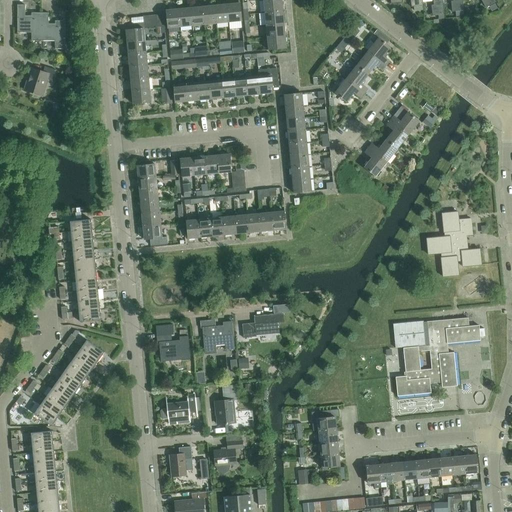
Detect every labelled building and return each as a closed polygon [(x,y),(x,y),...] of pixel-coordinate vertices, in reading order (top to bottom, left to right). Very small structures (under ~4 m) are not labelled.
[(264,13),(282,11),(281,0),(272,0),(263,1),(264,13)] [(410,0),(411,7),(414,7),(414,11),(421,11),(420,6),(423,6),(422,0),(410,0)] [(432,16),(438,16),(439,19),(444,19),(443,15),(444,15),(442,0),(432,0),(434,7),(431,7),(432,16)] [(452,12),(455,11),(456,16),(464,16),(463,11),(461,0),(453,0),(453,3),(451,3),(452,12)] [(481,0),(485,7),(489,5),(492,10),(498,6),(494,0),(481,0)] [(227,5),(228,22),(241,21),(239,3),(227,5)] [(41,41),(41,36),(41,13),(31,13),(31,16),(25,16),(25,5),(17,5),(17,33),(31,33),(31,41),(41,41)] [(215,6),(216,24),(228,22),(227,5),(215,6)] [(203,7),(204,25),(216,24),(215,6),(203,7)] [(190,8),(192,26),(204,25),(203,7),(190,8)] [(178,9),(180,27),(192,26),(190,8),(178,9)] [(166,11),(168,28),(180,27),(178,9),(166,11)] [(282,11),(264,13),(265,25),(283,23),(282,11)] [(41,36),(41,41),(55,41),(55,49),(65,49),(65,21),(55,21),(55,24),(48,24),(48,13),(41,13),(41,36)] [(144,28),(144,29),(160,27),(161,34),(165,33),(163,14),(143,16),(143,23),(144,28)] [(267,37),(273,36),(285,35),(283,23),(265,25),(267,37)] [(127,43),(144,41),(143,29),(138,29),(125,30),(127,43)] [(273,36),(267,37),(268,50),(286,48),(285,35),(273,36)] [(338,48),(344,51),(351,38),(346,35),(338,48)] [(367,52),(385,66),(389,62),(384,58),(387,55),(385,54),(390,47),(378,38),(367,52)] [(144,41),(127,43),(128,55),(146,53),(144,41)] [(353,63),(368,75),(375,65),(382,71),(385,66),(367,52),(364,50),(353,63)] [(146,53),(128,55),(129,67),(147,65),(146,53)] [(342,77),(346,79),(363,94),(367,89),(361,84),(368,75),(353,63),(342,77)] [(147,65),(129,67),(130,79),(148,78),(147,65)] [(53,81),(56,70),(45,67),(43,72),(32,69),(27,82),(26,82),(24,89),(25,89),(25,90),(42,96),(47,80),(53,81)] [(258,76),(260,94),(272,93),(272,88),(278,87),(276,68),(258,70),(258,76)] [(246,78),(248,96),(260,94),(258,76),(246,78)] [(130,79),(131,91),(149,90),(148,78),(130,79)] [(234,79),(236,97),(248,96),(246,78),(234,79)] [(222,80),(224,98),(236,97),(234,79),(222,80)] [(363,94),(346,79),(334,93),(346,102),(353,93),(360,98),(363,94)] [(210,81),(211,99),(224,98),(222,80),(210,81)] [(198,82),(199,101),(211,99),(210,81),(198,82)] [(186,84),(187,102),(199,101),(198,82),(186,84)] [(173,85),(175,103),(187,102),(186,84),(173,85)] [(171,88),(161,89),(163,104),(172,103),(171,88)] [(151,102),(149,90),(131,91),(133,104),(151,102)] [(285,108),(303,106),(302,94),(284,96),(285,108)] [(303,106),(285,108),(286,120),(304,118),(303,106)] [(400,107),(393,116),(389,121),(407,135),(418,121),(400,107)] [(424,122),(431,125),(434,119),(427,116),(424,122)] [(304,118),(286,120),(287,132),(305,131),(304,118)] [(385,140),(397,149),(407,135),(389,121),(386,125),(392,131),(385,140)] [(305,131),(287,132),(288,144),(307,142),(305,131)] [(367,148),(386,163),(397,149),(385,140),(378,149),(371,144),(367,148)] [(307,142),(288,144),(290,156),(308,155),(307,142)] [(386,163),(367,148),(364,153),(370,158),(363,167),(375,176),(386,163)] [(217,155),(218,173),(231,172),(229,154),(217,155)] [(205,156),(206,174),(218,173),(217,155),(205,156)] [(290,156),(291,168),(309,166),(308,155),(290,156)] [(192,158),(194,175),(206,174),(205,156),(192,158)] [(194,175),(192,158),(180,159),(181,177),(194,175)] [(172,175),(179,174),(177,160),(170,161),(172,175)] [(138,179),(156,177),(154,164),(137,166),(138,179)] [(291,168),(292,181),(310,179),(309,166),(291,168)] [(232,179),(244,178),(244,171),(231,172),(232,179)] [(156,177),(138,179),(139,191),(157,189),(156,177)] [(310,179),(292,181),(293,193),(311,191),(310,179)] [(245,185),(232,186),(233,188),(227,189),(227,193),(246,192),(245,185)] [(157,189),(139,191),(140,203),(158,201),(157,189)] [(264,197),(270,196),(269,189),(257,190),(258,200),(264,200),(264,197)] [(158,201),(140,203),(142,215),(159,213),(158,201)] [(272,213),(273,231),(286,229),(284,212),(272,213)] [(442,277),(458,275),(457,262),(462,261),(462,266),(481,265),(480,248),(465,250),(464,235),(472,234),(470,219),(458,220),(457,212),(441,213),(443,232),(444,237),(426,238),(427,255),(440,254),(441,258),(440,258),(442,277)] [(159,213),(142,215),(143,227),(161,225),(159,213)] [(259,214),(261,232),(273,231),(272,213),(259,214)] [(247,215),(249,233),(261,232),(259,214),(247,215)] [(235,216),(237,234),(249,233),(247,215),(235,216)] [(223,218),(225,235),(237,234),(235,216),(223,218)] [(225,235),(223,218),(211,219),(213,237),(225,235)] [(71,232),(92,230),(91,219),(82,220),(76,221),(70,221),(71,232)] [(200,238),(213,237),(211,219),(198,220),(200,238)] [(198,220),(186,221),(188,239),(200,238),(198,220)] [(161,225),(143,227),(144,239),(162,238),(161,225)] [(72,242),(93,240),(92,230),(71,232),(72,242)] [(93,240),(72,242),(73,252),(94,249),(93,240)] [(74,261),(95,259),(94,249),(73,252),(74,261)] [(95,259),(74,261),(75,271),(96,269),(95,259)] [(76,281),(97,279),(96,269),(75,271),(76,281)] [(97,279),(76,281),(77,291),(98,289),(97,279)] [(78,301),(99,299),(98,289),(77,291),(78,301)] [(99,299),(78,301),(79,311),(100,309),(99,299)] [(100,309),(79,311),(80,322),(101,320),(100,309)] [(274,324),(284,323),(283,314),(254,316),(254,323),(242,324),(243,338),(256,337),(256,333),(275,332),(274,324)] [(440,320),(432,321),(426,322),(423,322),(423,321),(393,324),(395,348),(403,347),(405,371),(406,376),(395,377),(397,396),(431,393),(430,384),(441,383),(442,387),(457,386),(454,353),(448,353),(447,346),(447,344),(480,340),(479,325),(468,326),(468,321),(468,318),(440,320)] [(219,343),(223,343),(225,342),(225,351),(235,350),(232,322),(223,323),(223,326),(216,327),(215,320),(200,322),(201,328),(203,328),(206,353),(215,352),(214,344),(219,344),(219,343)] [(182,360),(190,359),(188,336),(180,337),(180,340),(172,341),(171,334),(173,334),(172,324),(156,326),(157,343),(160,342),(162,360),(176,358),(176,357),(181,357),(182,360)] [(72,342),(68,339),(64,344),(68,347),(72,342)] [(81,348),(98,361),(104,352),(87,340),(81,348)] [(75,356),(92,369),(98,361),(81,348),(75,356)] [(60,357),(55,354),(51,360),(56,363),(60,357)] [(92,369),(75,356),(69,364),(86,377),(92,369)] [(246,358),(238,359),(239,369),(247,369),(246,358)] [(64,372),(81,385),(86,377),(69,364),(64,372)] [(47,373),(43,370),(39,375),(43,378),(47,373)] [(81,385),(64,372),(58,381),(75,393),(81,385)] [(52,389),(69,401),(75,393),(58,381),(52,389)] [(34,388),(30,385),(26,391),(30,394),(34,388)] [(222,386),(223,394),(224,401),(214,402),(215,412),(217,412),(218,425),(235,423),(233,400),(237,400),(236,393),(235,385),(222,386)] [(69,401),(52,389),(46,397),(63,409),(69,401)] [(168,419),(168,418),(176,417),(177,425),(190,424),(189,412),(197,412),(195,395),(187,396),(187,403),(166,405),(167,409),(162,410),(160,411),(161,418),(163,420),(168,419)] [(20,396),(17,402),(21,405),(25,399),(20,396)] [(40,405),(57,417),(63,409),(46,397),(40,405)] [(57,417),(40,405),(34,413),(51,426),(57,417)] [(317,412),(317,419),(312,419),(313,431),(318,431),(336,429),(335,417),(331,417),(331,410),(317,412)] [(320,443),(338,441),(336,429),(318,431),(320,443)] [(32,443),(53,441),(52,431),(31,433),(32,443)] [(229,466),(229,464),(236,463),(235,449),(243,449),(242,440),(242,435),(226,436),(226,442),(227,442),(228,450),(214,451),(215,465),(216,465),(216,467),(219,472),(224,473),(228,471),(229,466)] [(33,453),(54,451),(53,441),(32,443),(33,453)] [(338,441),(320,443),(321,455),(339,453),(338,441)] [(180,455),(170,456),(173,477),(187,476),(186,470),(194,469),(192,454),(191,447),(180,449),(180,455)] [(54,451),(33,453),(34,463),(55,461),(54,451)] [(339,453),(321,455),(322,468),(340,466),(339,453)] [(463,456),(465,474),(478,473),(476,455),(463,456)] [(451,457),(453,475),(465,474),(463,456),(451,457)] [(439,458),(441,476),(453,475),(451,457),(439,458)] [(427,460),(429,478),(441,476),(439,458),(427,460)] [(200,460),(201,469),(208,469),(207,459),(200,460)] [(415,461),(417,479),(429,478),(427,460),(415,461)] [(35,473),(56,471),(55,461),(34,463),(35,473)] [(403,462),(405,480),(417,479),(415,461),(403,462)] [(390,463),(392,481),(405,480),(403,462),(390,463)] [(378,464),(380,482),(386,482),(387,485),(393,484),(392,481),(390,463),(378,464)] [(367,484),(374,483),(374,488),(381,487),(380,482),(378,464),(366,466),(367,484)] [(56,471),(35,473),(35,483),(57,481),(56,471)] [(36,493),(57,491),(57,481),(35,483),(36,493)] [(265,489),(257,489),(258,505),(266,504),(265,489)] [(57,491),(36,493),(37,503),(58,501),(57,491)] [(251,511),(250,494),(224,497),(225,511),(251,511)] [(382,497),(367,498),(367,501),(368,507),(378,506),(382,505),(382,497)] [(174,502),(175,511),(204,511),(203,499),(174,502)] [(38,511),(45,511),(59,511),(58,501),(37,503),(38,511)] [(434,503),(434,511),(447,511),(446,502),(434,503)]
